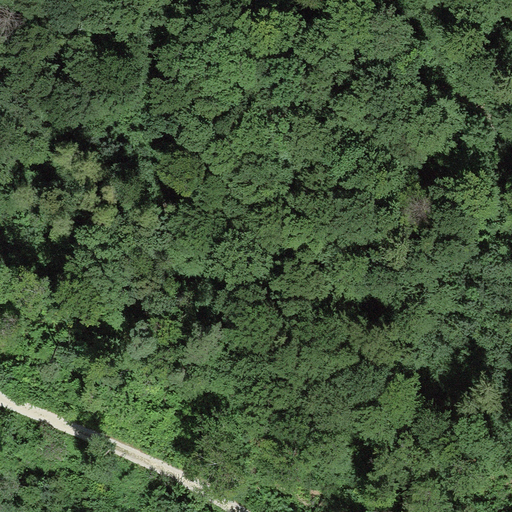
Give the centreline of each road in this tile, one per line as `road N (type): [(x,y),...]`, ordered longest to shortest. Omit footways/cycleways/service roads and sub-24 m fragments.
road 1 (track): [(511,142),(226,0)]
road 2 (track): [(0,387),(39,396),(223,511)]
